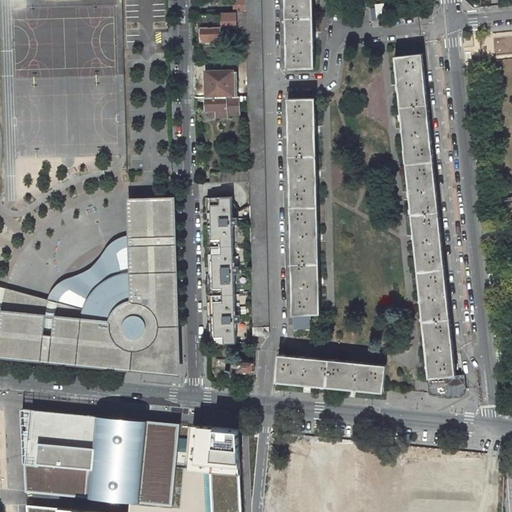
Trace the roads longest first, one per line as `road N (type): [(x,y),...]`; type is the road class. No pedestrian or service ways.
road 1 (residential): [(183,0),(193,394)]
road 2 (tertiary): [(511,428),(265,410)]
road 3 (tertiary): [(193,394),(0,377)]
